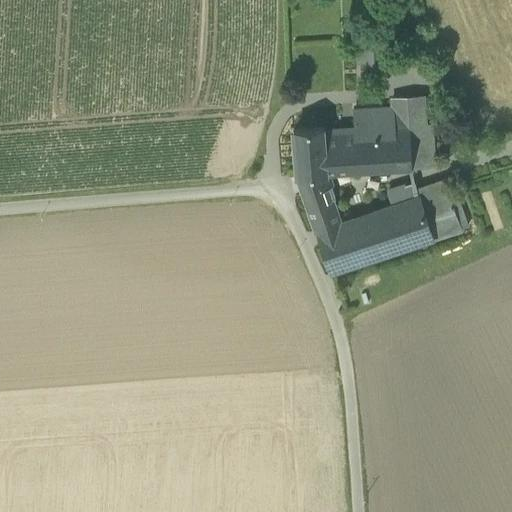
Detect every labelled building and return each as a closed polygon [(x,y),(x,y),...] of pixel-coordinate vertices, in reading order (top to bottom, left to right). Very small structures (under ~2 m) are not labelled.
[(368,34),(368,45),(367,63),(387,63),(388,35),(368,34)] [(345,62),(367,63),(368,45),(345,44),(345,62)] [(392,95),(393,107),(395,127),(425,125),(422,92),(392,95)] [(428,164),(425,125),(395,127),(393,107),(352,111),(353,130),(357,170),(428,164)] [(434,124),(425,125),(428,164),(438,163),(434,124)] [(292,130),(296,175),(322,172),(357,170),(353,130),(324,132),(324,127),(292,130)] [(417,183),(429,181),(426,165),(414,167),(417,183)] [(296,175),(303,196),(328,189),(322,172),(296,175)] [(444,178),(414,188),(417,194),(417,197),(443,188),(445,195),(450,194),(444,178)] [(386,188),(391,204),(417,194),(414,188),(412,182),(386,188)] [(443,188),(417,197),(432,239),(457,230),(445,195),(443,188)] [(339,222),(328,189),(303,196),(316,230),(339,222)] [(450,194),(445,195),(457,230),(467,227),(455,192),(450,194)] [(391,204),(339,222),(316,230),(331,275),(432,239),(417,197),(417,194),(391,204)]
